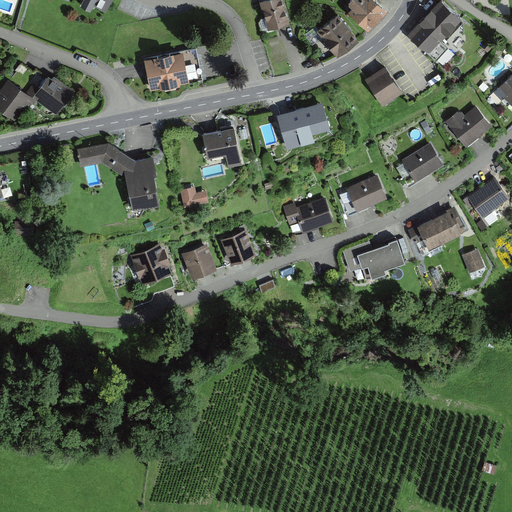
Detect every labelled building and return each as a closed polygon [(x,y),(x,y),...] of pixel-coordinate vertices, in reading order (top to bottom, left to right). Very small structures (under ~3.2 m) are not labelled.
[(102,14),(108,0),(54,0),(65,6),(68,0),(69,0),(79,5),(76,11),(85,16),(89,8),(102,14)] [(372,31),(392,10),(381,0),(353,0),(352,2),(357,7),(352,12),(372,31)] [(473,23),(447,0),(441,0),(409,35),(438,62),(473,23)] [(264,36),(286,29),(278,1),(256,7),(264,36)] [(338,55),(357,41),(338,15),(319,29),(337,53),(338,55)] [(151,93),(197,85),(192,56),(145,64),(147,70),(151,93)] [(384,65),(366,78),(383,102),(401,90),(384,65)] [(37,103),(57,117),(76,91),(50,73),(32,97),(8,80),(0,91),(0,109),(13,119),(26,102),(34,107),(37,103)] [(511,104),(511,74),(494,91),(502,99),(505,96),(511,104)] [(312,133),(329,128),(322,106),(307,110),(306,106),(279,114),(286,136),(299,132),(303,142),(314,139),(312,133)] [(445,121),(466,146),(492,126),(475,107),(465,116),(462,112),(455,112),(445,121)] [(229,165),(240,163),(233,128),(211,133),(204,134),(208,156),(226,152),(229,165)] [(403,160),(416,181),(445,164),(432,142),(403,160)] [(133,207),(158,202),(152,174),(155,174),(152,158),(135,161),(108,143),(78,149),(82,165),(103,160),(127,175),(133,207)] [(0,196),(9,194),(5,172),(0,173),(0,196)] [(358,210),(388,197),(378,174),(348,188),(358,210)] [(470,196),(485,217),(511,197),(511,196),(497,176),(470,196)] [(182,190),(185,205),(208,200),(206,191),(196,193),(195,187),(182,190)] [(302,233),(334,222),(325,197),(297,207),(295,202),(282,207),(290,226),(299,223),(302,233)] [(441,244),(468,231),(456,208),(418,227),(425,241),(418,245),(425,260),(445,250),(441,244)] [(36,222),(16,223),(17,237),(37,236),(36,222)] [(231,264),(256,254),(245,228),(221,238),(231,264)] [(384,267),(404,260),(397,240),(358,254),(366,278),(385,271),(384,267)] [(191,277),(217,267),(207,242),(182,252),(191,277)] [(146,283),(174,273),(171,265),(174,264),(167,248),(164,250),(161,243),(132,254),(142,279),(144,278),(146,283)] [(472,271),(487,265),(480,247),(464,253),(472,271)] [(275,279),(261,284),(263,291),(277,286),(275,279)]
